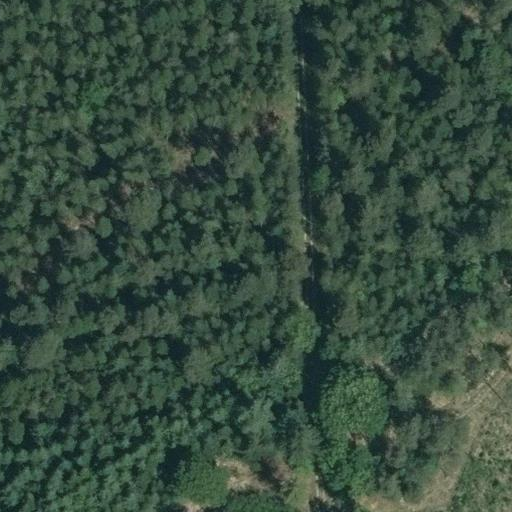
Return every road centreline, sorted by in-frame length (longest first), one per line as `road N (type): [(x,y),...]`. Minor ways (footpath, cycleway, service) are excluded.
road 1 (track): [(291,0),(319,511)]
road 2 (track): [(374,374),(511,278)]
